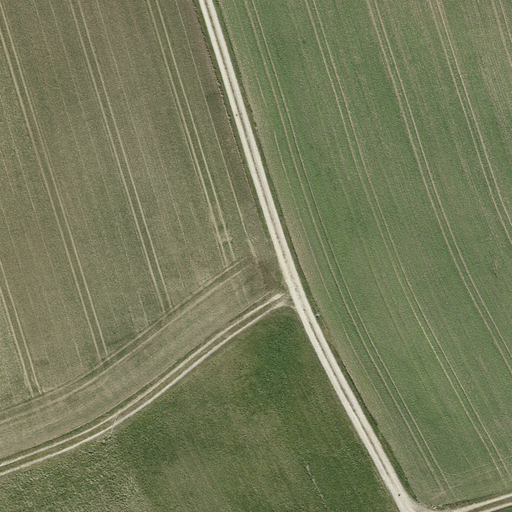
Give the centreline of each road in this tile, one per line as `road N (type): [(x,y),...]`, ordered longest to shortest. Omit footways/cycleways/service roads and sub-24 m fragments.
road 1 (track): [(405,511),(293,286),(203,0)]
road 2 (track): [(293,286),(76,452),(0,480)]
